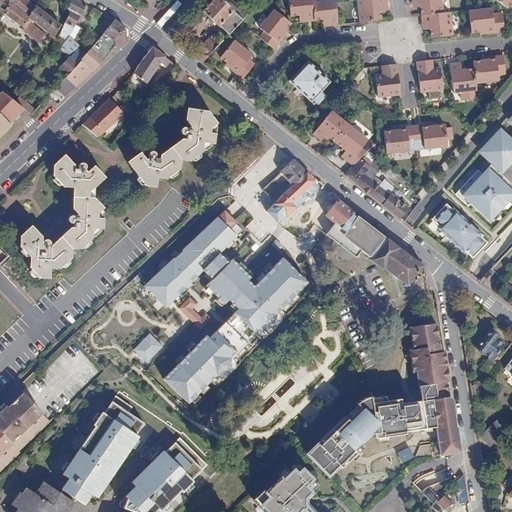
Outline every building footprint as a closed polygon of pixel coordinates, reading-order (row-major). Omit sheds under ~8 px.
[(45,33),(27,20),(29,18),(28,17),(36,7),(26,0),(12,0),(5,11),(3,13),(23,27),(22,28),(39,42),(45,33)] [(69,36),(87,4),(78,0),(71,0),(67,8),(70,10),(60,36),(66,40),(69,36)] [(228,35),(240,22),(242,20),(222,0),(213,0),(203,11),(228,35)] [(246,16),(228,0),(222,0),(242,20),(246,16)] [(315,21),(312,0),(290,0),(292,16),(300,16),(305,15),(305,21),(315,21)] [(326,0),(312,0),(315,21),(331,4),(326,0)] [(335,2),(334,0),(326,0),(331,4),(315,21),(321,20),(322,20),(326,20),(327,26),(338,24),(335,2)] [(386,7),(384,0),(357,0),(360,22),(380,20),(379,12),(379,8),(386,7)] [(443,12),(441,0),(412,0),(413,4),(419,4),(419,8),(420,15),(443,12)] [(50,33),(49,35),(53,38),(60,26),(53,22),(55,19),(36,6),(36,7),(28,17),(29,18),(50,33)] [(491,12),(491,8),(467,10),(470,31),(476,31),(486,30),(499,13),(499,12),(491,12)] [(287,27),(291,23),(275,11),(262,28),(265,31),(260,37),(274,49),(284,36),(281,34),(287,27)] [(452,34),(449,12),(443,12),(420,15),(422,26),(429,26),(429,29),(430,37),(452,34)] [(501,31),(499,13),(486,30),(486,32),(501,31)] [(124,27),(114,19),(103,32),(116,42),(121,36),(118,34),(124,27)] [(171,38),(179,29),(173,25),(165,33),(171,38)] [(85,55),(80,59),(93,70),(94,71),(116,45),(115,44),(116,42),(103,32),(85,55)] [(66,40),(60,49),(70,57),(77,48),(79,45),(69,36),(66,40)] [(218,45),(209,38),(194,56),(203,62),(210,54),(218,45)] [(234,67),(232,70),(237,73),(244,78),(255,64),(249,59),(252,55),(234,40),(221,57),(228,63),(234,67)] [(165,56),(153,47),(144,58),(157,68),(165,56)] [(85,55),(77,48),(70,57),(77,64),(80,59),(85,55)] [(488,59),(481,59),(473,60),(474,68),(475,81),(499,78),(499,73),(505,72),(503,53),(487,55),(488,59)] [(70,57),(60,67),(68,75),(77,65),(77,64),(70,57)] [(134,73),(146,83),(157,68),(144,58),(139,63),(134,73)] [(426,91),(430,86),(440,76),(439,68),(432,68),(427,69),(426,60),(416,61),(420,91),(426,91)] [(311,101),(313,99),(321,91),(329,81),(308,61),(289,81),(311,101)] [(386,64),(387,73),(383,73),(375,75),(377,96),(400,94),(396,63),(386,64)] [(451,64),(453,90),(476,88),(475,81),(474,68),(465,69),(461,69),(460,63),(451,64)] [(28,69),(22,77),(24,80),(32,72),(28,69)] [(426,91),(441,89),(440,76),(430,86),(426,91)] [(318,104),(326,95),(321,91),(313,99),(318,104)] [(0,134),(11,124),(9,122),(14,117),(12,112),(20,105),(15,101),(10,97),(4,92),(0,96),(0,134)] [(19,96),(15,101),(20,105),(23,108),(25,110),(31,114),(36,110),(19,96)] [(102,132),(123,114),(109,98),(96,110),(89,117),(102,132)] [(20,105),(12,112),(14,117),(23,108),(20,105)] [(186,139),(182,139),(160,154),(160,158),(155,158),(155,153),(153,151),(150,151),(146,159),(144,157),(141,152),(128,162),(145,185),(156,187),(158,177),(165,178),(179,169),(181,159),(189,161),(202,151),(204,142),(214,143),(216,133),(211,133),(211,128),(217,123),(208,111),(187,108),(185,119),(190,126),(188,129),(185,127),(182,129),(181,132),(184,134),(186,135),(186,139)] [(327,134),(330,136),(336,142),(349,124),(333,111),(315,133),(322,139),(325,136),(327,134)] [(478,170),(456,194),(468,206),(471,204),(489,221),(511,197),(511,120),(511,122),(511,143),(509,146),(505,143),(508,140),(501,132),(482,153),(489,160),(492,157),(496,160),(483,174),(478,170)] [(429,126),(429,123),(413,125),(415,145),(424,144),(424,149),(446,146),(444,124),(436,125),(429,126)] [(358,162),(373,142),(349,124),(336,142),(344,148),(347,150),(345,153),(343,155),(355,165),(358,162)] [(388,130),(383,131),(385,153),(408,150),(408,145),(415,145),(413,125),(398,127),(398,129),(388,130)] [(108,145),(114,150),(119,143),(113,139),(108,145)] [(79,164),(78,169),(74,169),(74,164),(64,154),(53,165),(53,175),(64,187),(73,187),(72,208),(77,214),(75,216),(73,216),(70,217),(69,221),(72,223),(75,223),(74,227),(71,227),(51,246),(49,245),(49,242),(47,239),(44,240),(42,241),(42,236),(32,225),(20,236),(20,246),(30,256),(30,267),(40,278),(50,278),(50,267),(61,268),(72,257),(72,248),(81,248),(92,238),(92,228),(103,228),(103,218),(97,218),(98,213),(104,207),(94,198),(89,197),(89,191),(94,186),(95,187),(105,177),(95,165),(87,172),(85,169),(86,167),(85,165),(82,163),(79,164)] [(306,173),(296,162),(293,160),(279,172),(292,186),(306,173)] [(369,167),(360,160),(358,162),(355,165),(346,175),(399,218),(407,207),(391,194),(389,195),(378,186),(381,182),(374,176),(377,172),(370,166),(369,167)] [(313,181),(306,173),(292,186),(281,197),(274,204),(277,206),(286,216),(295,207),(291,202),(313,181)] [(335,223),(341,227),(353,213),(338,201),(325,215),(335,223)] [(277,206),(274,204),(269,210),(272,212),(277,206)] [(440,226),(438,228),(463,252),(465,250),(473,258),(487,243),(481,237),(482,236),(453,208),(452,209),(446,204),(432,219),(440,226)] [(386,271),(407,286),(422,267),(387,238),(386,239),(363,220),(353,213),(341,227),(335,223),(326,234),(355,258),(361,251),(370,260),(370,261),(371,262),(373,261),(384,270),(384,271),(385,272),(386,271)] [(242,237),(219,215),(148,287),(171,309),(207,272),(225,254),(242,237)] [(314,225),(308,234),(314,239),(321,230),(314,225)] [(225,254),(207,272),(215,281),(233,263),(225,254)] [(233,263),(215,281),(207,289),(232,316),(164,378),(192,407),(220,378),(225,382),(240,368),(239,357),(314,284),(285,258),(259,285),(255,281),(256,277),(237,258),(233,263)] [(501,289),(510,296),(511,294),(511,287),(506,282),(501,289)] [(190,296),(178,308),(194,323),(200,316),(193,309),(198,304),(190,296)] [(334,470),(334,469),(339,465),(341,468),(350,459),(357,453),(363,447),(360,444),(371,434),(376,433),(377,438),(406,433),(406,431),(436,426),(441,454),(459,451),(456,431),(456,425),(452,398),(448,395),(446,380),(449,380),(445,350),(439,350),(437,337),(439,337),(437,321),(410,326),(413,348),(410,348),(413,370),(417,370),(422,399),(417,401),(401,403),(401,398),(387,400),(386,395),(371,398),(370,396),(369,396),(368,396),(367,396),(367,397),(366,397),(365,397),(364,397),(364,398),(363,398),(362,398),(362,399),(361,399),(360,399),(360,400),(359,400),(359,401),(358,401),(358,402),(357,402),(357,403),(356,403),(360,407),(347,419),(344,417),(307,454),(328,476),(334,470)] [(490,331),(477,347),(490,357),(493,360),(504,345),(497,340),(498,337),(490,331)] [(164,348),(150,335),(136,349),(148,362),(164,348)] [(480,369),(486,374),(496,362),(493,360),(490,357),(480,369)] [(0,472),(21,453),(20,452),(49,422),(21,395),(7,410),(3,406),(0,408),(0,414),(0,415),(0,414),(0,472)] [(102,499),(148,425),(114,403),(67,477),(73,481),(67,491),(90,506),(97,497),(102,499)] [(497,421),(485,432),(496,442),(507,431),(497,421)] [(136,488),(120,505),(137,511),(161,511),(164,510),(165,511),(209,466),(179,439),(134,484),(136,488)] [(317,485),(295,463),(256,501),(266,511),(310,511),(304,505),(304,498),(317,485)] [(465,491),(462,473),(452,483),(455,494),(465,491)] [(67,511),(74,502),(46,483),(38,495),(27,488),(15,506),(21,511),(19,511),(67,511)] [(440,497),(430,487),(423,493),(434,503),(440,497)] [(465,491),(455,494),(457,504),(467,501),(465,491)] [(438,501),(446,511),(454,505),(447,495),(438,501)] [(434,503),(425,511),(439,511),(441,510),(434,503)]
